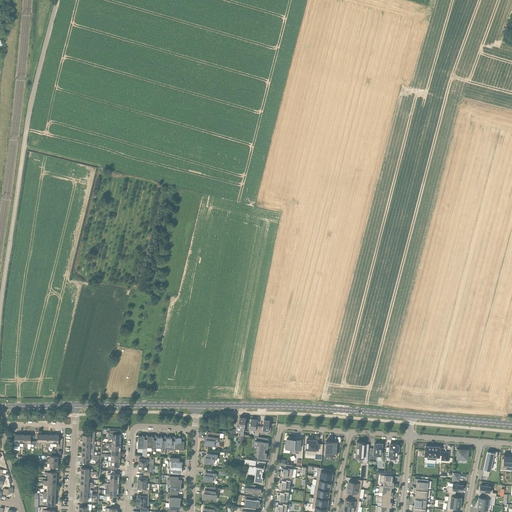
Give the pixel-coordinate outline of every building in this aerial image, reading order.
[(243,441),(246,418),(239,417),(238,427),(237,426),(236,430),(241,431),(240,435),(239,435),(238,441),(243,441)] [(259,432),(260,426),(256,426),(257,420),(251,419),(250,429),(255,430),(255,432),(259,432)] [(260,426),(259,432),(262,433),(263,430),(270,431),(271,428),(269,427),(270,421),(264,420),(263,426),(260,426)] [(110,430),(109,434),(112,434),(112,439),(121,440),(121,434),(118,434),(119,431),(110,430)] [(220,433),(212,432),(211,436),(207,436),(207,441),(205,441),(205,445),(214,446),(214,441),(218,441),(218,437),(220,437),(220,433)] [(39,442),(43,443),(43,434),(37,434),(37,441),(34,441),(34,443),(34,446),(37,446),(39,446),(39,442)] [(31,435),(26,435),(25,447),(25,450),(27,450),(28,443),(34,443),(34,441),(31,440),(31,435)] [(147,448),(147,447),(147,439),(143,439),(143,436),(138,436),(138,447),(142,447),(142,449),(147,448)] [(156,449),(156,447),(156,439),(152,439),(152,436),(147,436),(147,439),(147,447),(151,447),(151,449),(156,449)] [(165,448),(166,440),(161,440),(161,437),(157,436),(156,439),(156,447),(161,448),(161,449),(166,449),(166,448),(165,448)] [(259,446),(257,458),(266,459),(267,453),(265,453),(265,448),(268,449),(269,443),(264,442),(265,438),(268,438),(254,436),(253,440),(255,441),(254,445),(259,446)] [(166,437),(166,440),(165,448),(166,448),(170,448),(170,450),(175,450),(175,448),(174,448),(175,440),(171,440),(170,437),(166,437)] [(174,448),(175,448),(179,449),(179,450),(184,450),(184,441),(180,441),(180,438),(175,437),(175,440),(174,448)] [(306,455),(321,456),(321,459),(321,460),(322,460),(323,444),(319,444),(319,443),(316,443),(317,440),(313,440),(313,438),(308,438),(307,439),(306,439),(306,449),(307,449),(306,455)] [(299,453),(300,440),(287,439),(286,448),(290,448),(290,452),(299,453)] [(326,441),(325,456),(336,456),(337,448),(338,448),(338,443),(337,442),(333,441),(333,442),(330,442),(330,441),(326,441)] [(354,453),(354,457),(368,458),(369,446),(365,446),(365,442),(357,442),(356,453),(354,453)] [(369,458),(376,459),(377,455),(381,456),(382,449),(383,449),(383,445),(382,445),(382,443),(377,443),(377,444),(374,444),(374,451),(369,451),(369,458)] [(386,446),(385,462),(386,456),(390,457),(390,459),(395,460),(395,457),(397,457),(398,450),(399,450),(399,446),(398,446),(398,445),(390,444),(390,447),(389,448),(386,447),(387,446),(386,446)] [(439,457),(440,455),(442,455),(441,460),(448,461),(449,452),(442,452),(440,452),(440,447),(425,446),(425,456),(428,456),(427,459),(432,460),(432,456),(439,457)] [(468,459),(468,449),(457,448),(457,458),(468,459)] [(487,450),(481,478),(488,480),(493,456),(496,456),(496,451),(487,450)] [(217,459),(218,455),(206,454),(206,459),(205,459),(204,463),(213,464),(213,459),(217,459)] [(139,459),(139,465),(150,465),(151,458),(151,456),(147,456),(144,456),(144,459),(139,459)] [(170,457),(169,461),(168,461),(168,466),(171,467),(182,467),(182,463),(179,462),(179,458),(170,457)] [(108,469),(117,470),(117,467),(119,467),(120,461),(111,461),(111,466),(108,466),(108,469)] [(285,464),(284,469),(283,471),(281,471),(280,475),(283,476),(291,477),(292,469),(292,465),(285,464)] [(150,471),(150,465),(139,465),(138,471),(144,471),(144,474),(150,474),(150,471)] [(248,471),(255,472),(254,481),(262,483),(263,477),(262,476),(263,470),(263,471),(264,471),(265,465),(264,465),(264,468),(249,466),(248,471)] [(179,476),(179,472),(182,471),(182,467),(171,467),(171,471),(169,471),(169,476),(179,476)] [(332,473),(326,472),(326,469),(318,467),(317,476),(324,478),(331,479),(332,473)] [(206,472),(205,477),(204,477),(203,481),(212,482),(213,477),(216,477),(217,473),(206,472)] [(138,483),(147,483),(147,477),(150,478),(150,474),(144,474),(143,477),(138,477),(138,483)] [(393,476),(380,474),(379,482),(383,482),(383,486),(392,487),(393,488),(394,482),(392,482),(393,476)] [(170,480),(170,485),(181,485),(181,481),(178,480),(179,476),(169,476),(168,480),(170,480)] [(283,480),(283,481),(282,481),(281,483),(279,483),(279,487),(282,488),(289,489),(290,481),(292,481),(293,477),(291,477),(283,476),(283,479),(283,480)] [(317,476),(315,485),(323,487),(330,488),(331,482),(324,481),(324,478),(317,476)] [(348,487),(361,489),(362,480),(356,479),(355,482),(348,481),(348,487)] [(416,488),(427,489),(428,480),(415,479),(414,483),(416,483),(417,484),(416,488)] [(143,489),(143,492),(149,493),(149,489),(149,484),(147,483),(138,483),(137,489),(143,489)] [(260,495),(261,490),(261,489),(255,488),(255,485),(256,485),(245,483),(244,492),(260,495)] [(453,484),(452,487),(448,486),(447,492),(449,492),(456,493),(456,490),(462,491),(463,485),(459,484),(455,483),(455,484),(453,484)] [(181,490),(181,485),(170,485),(170,489),(168,489),(168,494),(178,494),(178,490),(181,490)] [(329,496),(329,491),(322,490),(323,487),(315,485),(314,494),(322,495),(329,496)] [(485,495),(492,496),(496,496),(496,493),(492,492),(493,490),(490,489),(490,486),(488,486),(488,485),(485,485),(485,486),(480,485),(480,487),(479,486),(479,490),(480,490),(480,491),(486,492),(485,495)] [(378,492),(382,492),(382,496),(391,497),(392,497),(393,492),(391,492),(392,487),(383,486),(379,486),(378,492)] [(353,497),(359,498),(361,489),(348,487),(347,487),(346,490),(347,490),(347,492),(353,493),(353,497)] [(282,488),(281,493),(280,493),(280,495),(278,495),(277,499),(280,500),(287,501),(288,501),(289,492),(288,492),(289,489),(282,488)] [(416,488),(414,488),(413,492),(415,492),(416,492),(415,497),(426,498),(427,489),(416,488)] [(217,494),(216,494),(216,491),(205,489),(204,495),(203,495),(203,499),(212,500),(216,500),(217,494)] [(149,496),(149,493),(143,492),(143,495),(137,495),(137,501),(146,502),(146,501),(146,496),(149,496)] [(449,492),(448,501),(461,503),(461,502),(462,502),(462,498),(461,498),(461,497),(455,496),(456,493),(449,492)] [(169,499),(169,503),(180,503),(180,499),(177,498),(178,494),(168,494),(168,498),(169,499)] [(322,495),(314,494),(313,503),(320,504),(327,505),(328,499),(321,499),(322,495)] [(485,498),(479,497),(478,503),(488,505),(491,505),(492,496),(485,495),(485,498)] [(254,500),(254,497),(246,496),(244,504),(259,507),(260,501),(254,500)] [(392,502),(390,502),(391,497),(382,496),(378,496),(377,502),(381,502),(381,506),(390,507),(391,507),(392,502)] [(345,505),(358,506),(359,499),(359,498),(353,497),(352,500),(346,499),(345,501),(344,501),(344,504),(345,504),(345,505)] [(415,501),(415,506),(426,507),(426,498),(415,497),(413,497),(412,501),(414,501),(415,501)] [(275,511),(278,511),(280,511),(286,511),(287,504),(286,504),(287,501),(280,500),(279,505),(278,505),(278,507),(276,507),(275,511)] [(146,502),(137,501),(137,507),(140,507),(140,510),(142,511),(148,511),(148,508),(149,508),(149,502),(146,501),(146,502)] [(453,511),(454,508),(460,509),(461,503),(448,501),(447,510),(453,511)] [(180,508),(180,503),(169,503),(169,507),(167,507),(167,511),(172,511),(176,511),(177,508),(180,508)] [(320,508),(320,504),(313,503),(312,507),(315,507),(314,511),(326,511),(327,508),(320,508)] [(478,503),(477,509),(484,509),(483,511),(489,511),(490,510),(487,510),(488,505),(478,503)]
